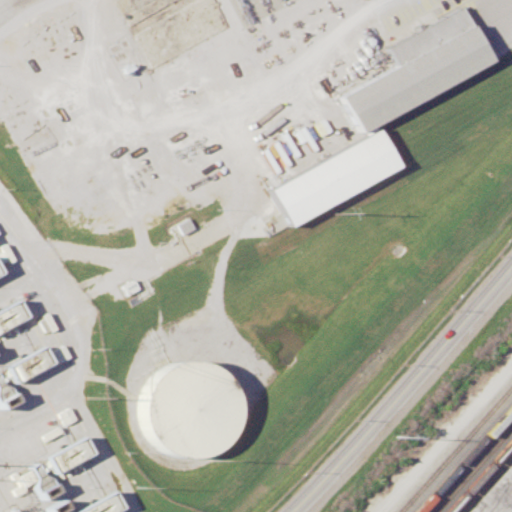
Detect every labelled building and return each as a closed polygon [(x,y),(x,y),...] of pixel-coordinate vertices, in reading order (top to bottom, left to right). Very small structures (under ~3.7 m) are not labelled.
[(466,24),(456,6),(383,46),(393,64),(466,24)] [(337,95),(356,130),(485,59),(466,24),(393,64),(337,95)] [(264,188),(373,127),(395,164),(285,226),(264,188)] [(18,317),(12,304),(0,308),(0,324),(0,325),(18,317)] [(0,364),(0,369),(6,382),(44,362),(36,346),(0,364)] [(186,361),(163,365),(151,373),(140,386),(134,406),(135,422),(144,439),(157,452),(173,458),(191,458),(207,453),(224,436),(230,422),(232,406),(223,381),(207,367),(186,361)] [(40,456),(49,472),(84,451),(75,435),(40,456)]
